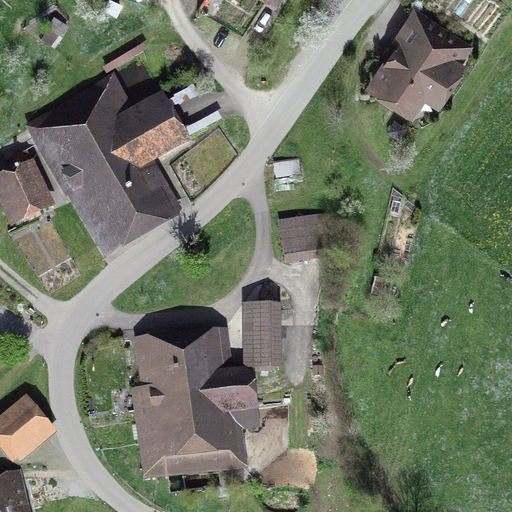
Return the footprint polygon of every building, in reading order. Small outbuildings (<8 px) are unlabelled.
[(17,0),(4,0),(0,7),(9,13),(17,0)] [(187,0),(196,6),(200,0),(247,0),(267,12),(274,0),(187,0)] [(472,50),(407,8),(353,92),(418,134),(472,50)] [(67,37),(51,26),(43,36),(47,39),(41,48),(47,53),(55,42),(60,46),(67,37)] [(113,86),(21,135),(88,262),(176,216),(149,165),(175,151),(149,102),(127,113),(113,86)] [(0,233),(41,218),(18,159),(0,166),(0,233)] [(326,219),(278,226),(285,269),(333,262),(326,219)] [(276,372),(276,312),(236,312),(236,372),(276,372)] [(121,396),(126,485),(238,478),(236,437),(246,436),(242,376),(227,376),(225,334),(127,339),(131,395),(121,396)] [(0,413),(0,463),(3,467),(43,438),(17,401),(0,413)] [(16,511),(13,476),(0,477),(0,511),(16,511)]
